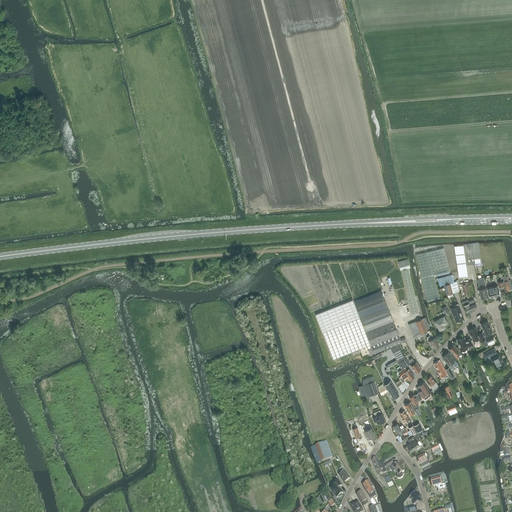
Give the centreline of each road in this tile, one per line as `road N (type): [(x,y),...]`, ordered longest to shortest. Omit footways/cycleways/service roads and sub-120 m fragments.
road 1 (secondary): [(511,220),(181,235),(0,257)]
road 2 (residential): [(385,434),(418,377),(492,307)]
